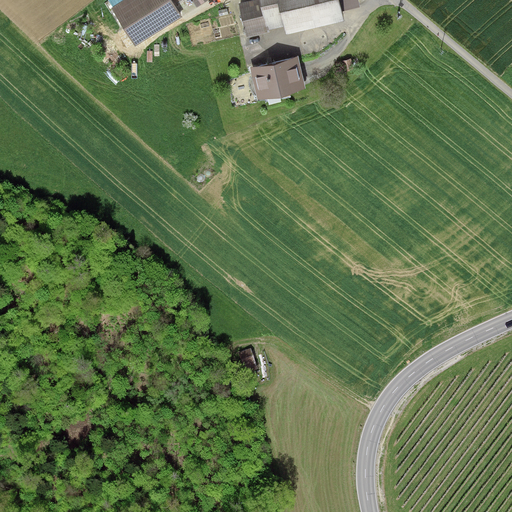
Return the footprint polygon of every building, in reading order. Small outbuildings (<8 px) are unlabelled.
[(169,0),(130,0),(115,9),(137,45),(181,18),(169,0)] [(269,26),(263,0),(257,0),(242,4),(248,31),(269,26)] [(337,0),(263,0),(269,26),(288,22),(290,30),(341,19),(337,0)] [(297,60),(255,69),(261,97),(303,87),(297,60)] [(252,353),(242,355),(247,375),(257,372),(252,353)]
